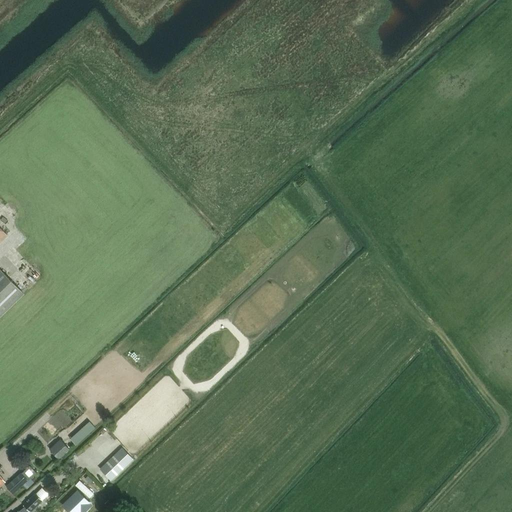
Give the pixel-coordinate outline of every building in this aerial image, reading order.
[(0,316),(23,294),(0,269),(0,316)] [(89,420),(71,436),(77,443),(95,427),(89,420)] [(60,439),(49,449),(59,459),(69,449),(60,439)] [(118,452),(101,469),(112,480),(129,464),(118,452)] [(20,472),(6,486),(14,494),(20,489),(23,492),(34,481),(31,478),(36,473),(30,466),(22,474),(20,472)] [(93,493),(79,480),(75,485),(89,498),(93,493)] [(78,492),(64,506),(69,511),(80,511),(84,509),(86,510),(91,505),(78,492)] [(32,511),(43,502),(36,493),(24,505),(25,506),(19,511),(18,511),(32,511)]
